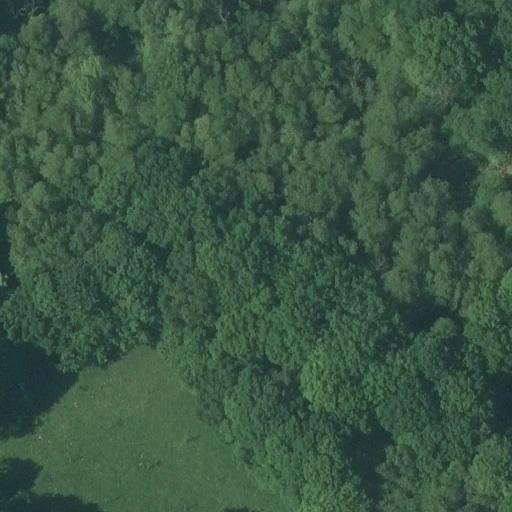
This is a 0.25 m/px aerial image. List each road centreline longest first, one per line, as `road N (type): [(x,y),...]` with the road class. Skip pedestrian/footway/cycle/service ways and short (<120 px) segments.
road 1 (track): [(7,328),(34,307),(75,297),(266,304)]
road 2 (track): [(114,133),(266,304)]
road 3 (track): [(266,304),(403,426)]
road 4 (track): [(403,426),(511,346)]
